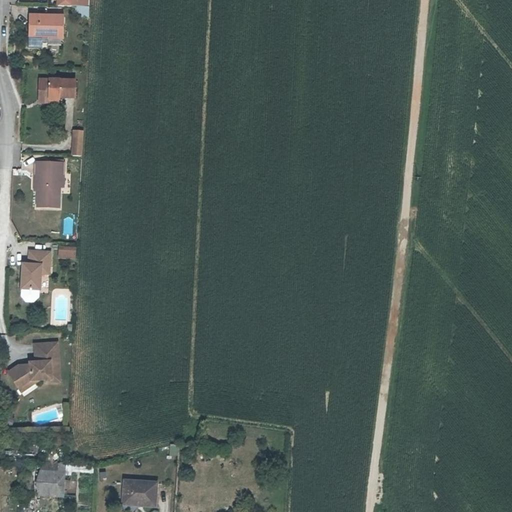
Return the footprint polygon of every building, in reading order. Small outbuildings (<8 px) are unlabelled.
[(59,0),(59,8),(82,8),(82,0),(59,0)] [(82,0),(82,8),(92,8),(92,0),(82,0)] [(33,16),(32,38),(51,38),(66,39),(66,16),(33,16)] [(41,79),(40,99),(60,100),(60,98),(75,98),(75,81),(41,79)] [(85,137),(75,137),(74,155),(84,156),(85,137)] [(61,210),(61,195),(62,173),(65,173),(66,162),(37,161),(36,171),(40,171),(39,194),(38,209),(61,210)] [(56,247),(56,260),(75,260),(75,247),(56,247)] [(42,290),(43,273),(46,273),(47,266),(52,266),(53,252),(32,250),(31,264),(25,264),(24,288),(42,290)] [(42,290),(24,288),(24,296),(28,301),(36,302),(41,297),(42,290)] [(58,350),(57,342),(37,343),(38,361),(38,362),(37,364),(32,364),(23,365),(22,365),(10,372),(21,387),(31,380),(40,379),(41,379),(53,378),(53,381),(62,380),(60,350),(58,350)] [(21,387),(23,391),(41,379),(40,379),(31,380),(21,387)] [(42,473),(42,495),(66,495),(66,492),(66,491),(67,474),(42,473)] [(138,504),(140,481),(127,480),(126,493),(134,493),(133,503),(138,504)] [(155,482),(140,481),(138,504),(154,506),(155,482)] [(134,493),(126,493),(125,503),(133,503),(134,493)]
